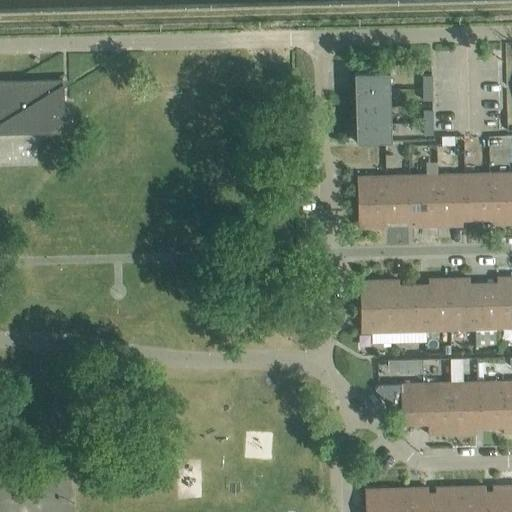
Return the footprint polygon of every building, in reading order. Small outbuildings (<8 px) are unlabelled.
[(353,72),(354,89),(389,88),(389,71),(353,72)] [(422,88),(431,87),(431,75),(422,75),(422,88)] [(62,85),(62,79),(0,80),(0,132),(63,131),(63,130),(62,100),(56,89),(62,85)] [(431,87),(422,88),(422,99),(431,99),(431,87)] [(354,89),(354,107),(389,106),(389,88),(354,89)] [(354,107),(355,124),(390,123),(389,106),(354,107)] [(423,123),(432,122),(431,110),(423,110),(423,123)] [(432,122),(423,123),(423,134),(432,134),(432,122)] [(355,142),(390,141),(390,123),(355,124),(355,142)] [(455,136),(442,137),(442,145),(455,145),(455,136)] [(489,224),(511,223),(511,172),(486,173),(487,218),(489,218),(489,224)] [(435,225),(462,224),(461,219),(460,173),(434,174),(435,225)] [(461,219),(469,219),(487,218),(486,173),(460,173),(461,219)] [(408,175),(409,220),(413,220),(414,226),(435,225),(434,174),(408,175)] [(382,175),(356,176),(357,227),(383,226),(382,175)] [(383,226),(386,226),(386,221),(409,220),(408,175),(382,175),(383,226)] [(501,328),(511,327),(511,276),(499,277),(501,328)] [(472,329),(471,283),(469,283),(469,277),(443,278),(444,329),(472,329)] [(496,282),(476,283),(471,283),(472,329),(501,328),(499,277),(496,277),(496,282)] [(428,284),(420,284),(415,284),(416,330),(444,329),(443,278),(428,278),(428,284)] [(388,331),(387,279),(359,280),(360,331),(388,331)] [(416,330),(415,284),(398,285),(398,279),(387,279),(388,331),(416,330)] [(495,377),(511,377),(511,356),(496,356),(495,377)] [(475,427),(482,427),(487,427),(486,381),(466,382),(467,433),(475,433),(475,427)] [(502,432),(507,432),(506,381),(486,381),(487,427),(502,426),(502,432)] [(419,424),(427,423),(427,434),(447,433),(446,382),(378,384),(373,388),(400,414),(400,423),(409,423),(416,429),(419,425),(419,424)] [(447,433),(467,433),(466,382),(446,382),(447,433)] [(511,511),(511,484),(492,485),(492,490),(490,490),(490,511),(511,511)] [(490,511),(490,490),(484,490),(484,485),(458,486),(459,511),(490,511)] [(435,491),(427,491),(428,505),(427,511),(459,511),(458,486),(435,487),(435,491)] [(427,491),(427,487),(395,488),(395,511),(427,511),(428,505),(427,491)] [(395,511),(395,488),(364,488),(364,511),(395,511)]
